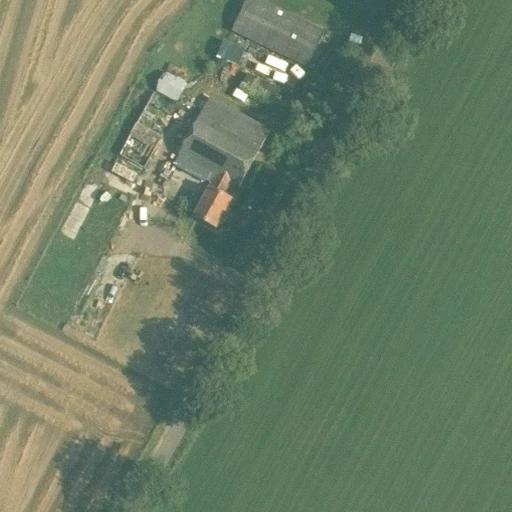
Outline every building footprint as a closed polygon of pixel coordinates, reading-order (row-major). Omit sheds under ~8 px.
[(306,68),(323,32),(258,0),(246,0),(231,31),(306,68)] [(243,86),(287,105),(293,93),(248,73),(243,86)] [(163,75),(156,89),(157,89),(178,100),(185,86),(163,75)] [(240,186),(270,130),(210,98),(180,155),(218,175),(196,218),(216,229),(233,198),(223,193),(232,182),(240,186)] [(162,138),(136,124),(119,156),(145,170),(162,138)]
